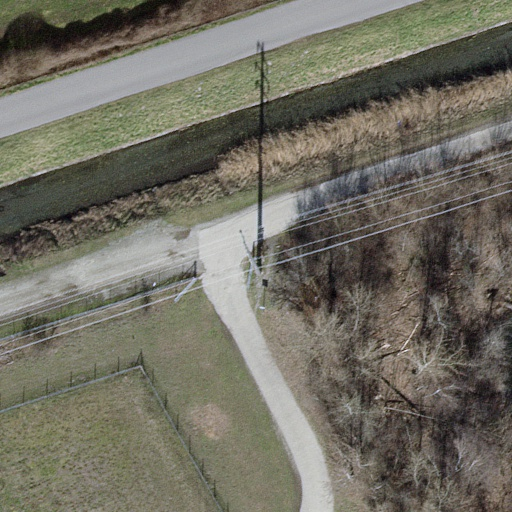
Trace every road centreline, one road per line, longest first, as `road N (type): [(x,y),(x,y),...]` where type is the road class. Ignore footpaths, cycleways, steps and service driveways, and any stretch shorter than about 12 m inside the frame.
road 1 (track): [(368,0),(0,118)]
road 2 (track): [(511,138),(202,238)]
road 3 (track): [(202,238),(318,464),(318,511)]
road 4 (track): [(0,299),(202,238)]
